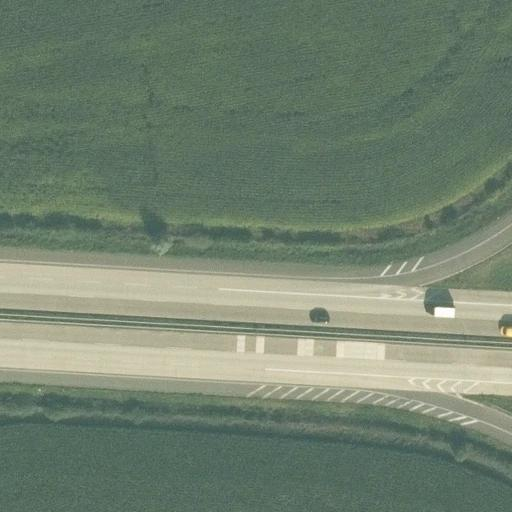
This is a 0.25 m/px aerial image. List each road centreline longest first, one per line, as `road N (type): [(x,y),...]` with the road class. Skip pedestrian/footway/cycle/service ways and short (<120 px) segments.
road 1 (track): [(0,408),(371,431),(493,464),(511,477)]
road 2 (motorway): [(511,232),(417,279),(215,303)]
road 3 (motorway): [(511,321),(215,303)]
road 4 (motorway): [(0,338),(262,352)]
road 5 (motorway): [(262,352),(511,430)]
road 6 (motorway): [(262,352),(511,365)]
road 7 (motorway): [(215,303),(0,291)]
